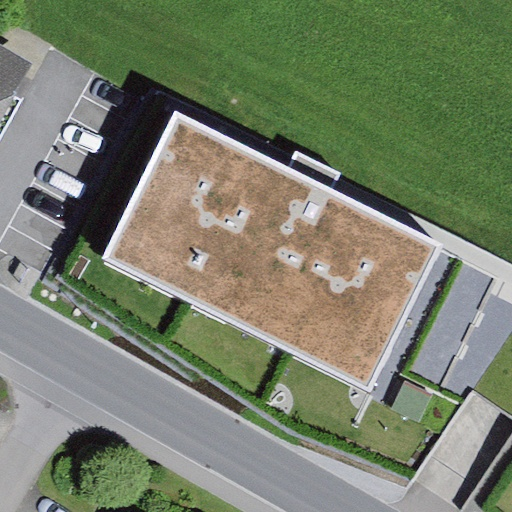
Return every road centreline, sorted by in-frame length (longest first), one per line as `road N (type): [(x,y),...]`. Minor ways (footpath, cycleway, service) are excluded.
road 1 (tertiary): [(77,369),(328,511)]
road 2 (residential): [(77,369),(0,497)]
